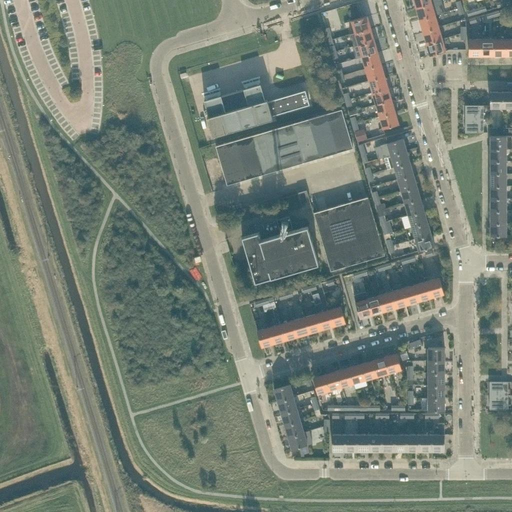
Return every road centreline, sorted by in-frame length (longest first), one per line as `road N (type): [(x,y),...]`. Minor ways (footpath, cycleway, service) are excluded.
road 1 (unclassified): [(246,373),(160,79),(160,56),(174,43),(237,24)]
road 2 (residential): [(465,472),(286,472),(269,455),(246,373)]
road 3 (track): [(0,246),(59,436),(49,456),(0,479)]
road 4 (residential): [(246,373),(467,315)]
road 5 (residential): [(468,263),(412,76)]
road 6 (residential): [(465,472),(467,315)]
